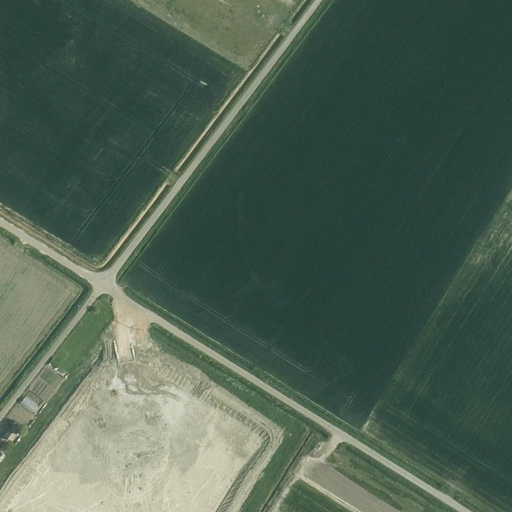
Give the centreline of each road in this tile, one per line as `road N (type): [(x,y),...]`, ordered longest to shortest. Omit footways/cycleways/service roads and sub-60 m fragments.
road 1 (unclassified): [(103,284),(465,511)]
road 2 (unclassified): [(103,284),(318,0)]
road 3 (unclassified): [(0,416),(103,284)]
road 4 (unclassified): [(103,284),(0,219)]
